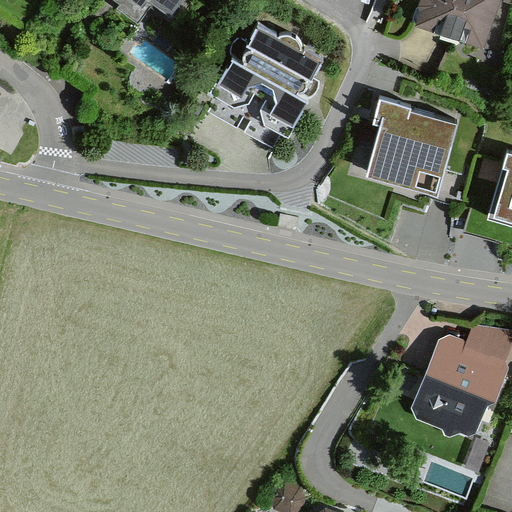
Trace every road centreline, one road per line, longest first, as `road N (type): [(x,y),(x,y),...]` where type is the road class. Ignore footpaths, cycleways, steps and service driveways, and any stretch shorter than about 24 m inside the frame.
road 1 (tertiary): [(45,196),(410,283),(511,299)]
road 2 (residential): [(360,26),(362,61),(327,147),(297,179),(54,162)]
road 3 (residential): [(54,162),(56,138),(42,99),(0,60)]
